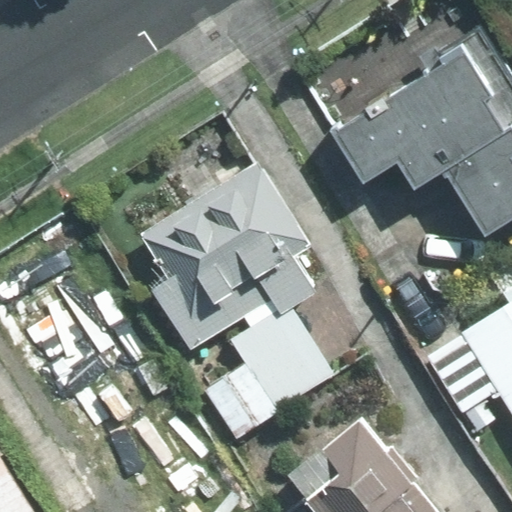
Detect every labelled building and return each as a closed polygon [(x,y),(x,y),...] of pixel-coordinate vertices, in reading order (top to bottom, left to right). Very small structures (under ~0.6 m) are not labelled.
[(501,221),(511,214),(511,93),(481,40),(349,116),(375,162),(416,139),(432,168),(461,151),(501,221)] [(324,282),(303,247),(321,236),(268,150),(150,223),(178,269),(162,279),(207,351),(239,331),(253,354),(212,379),(244,431),(286,405),(344,369),(300,297),(324,282)] [(155,326),(114,261),(0,333),(0,342),(52,424),(75,409),(104,455),(155,422),(129,383),(152,368),(134,340),(155,326)] [(511,296),(469,324),(511,391),(511,296)] [(335,437),(353,459),(317,489),(335,511),(454,511),(371,408),(335,437)] [(0,511),(52,511),(0,424),(0,511)]
